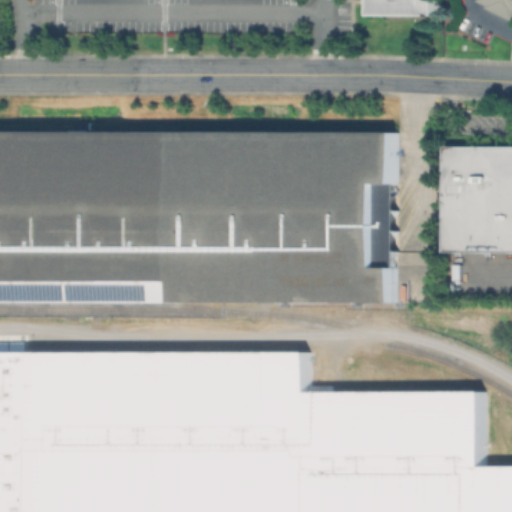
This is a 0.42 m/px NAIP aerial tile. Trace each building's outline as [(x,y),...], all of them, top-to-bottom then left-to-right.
[(435,0),(368,0),(368,14),(435,14),(435,0)] [(511,0),(511,17),(491,7),(492,4),(482,0),(511,0)] [(0,130),(398,131),(397,302),(0,301),(0,130)] [(511,142),(511,253),(450,253),(450,251),(446,251),(447,142),(511,142)] [(511,511),(0,511),(0,352),(311,353),(311,388),(486,390),(485,464),(511,464),(511,511)]
